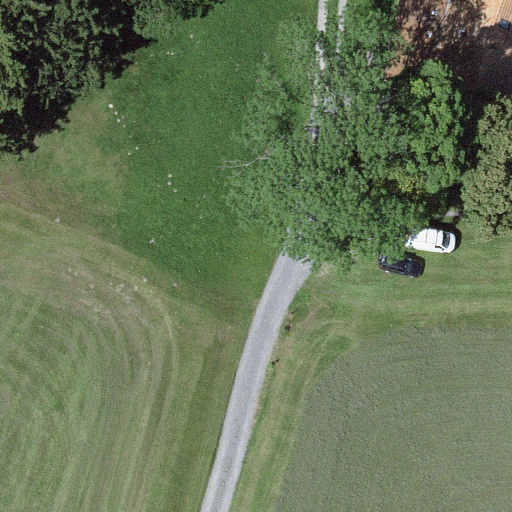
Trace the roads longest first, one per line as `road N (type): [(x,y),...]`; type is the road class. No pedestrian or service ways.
road 1 (track): [(203,511),(299,225)]
road 2 (track): [(299,225),(341,0)]
